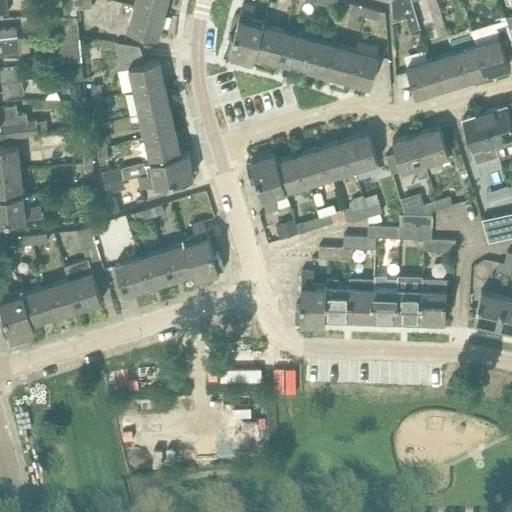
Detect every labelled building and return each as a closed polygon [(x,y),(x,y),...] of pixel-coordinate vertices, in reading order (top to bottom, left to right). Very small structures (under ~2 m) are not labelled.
[(0,0),(0,12),(8,12),(7,3),(7,0),(0,0)] [(77,15),(76,8),(75,0),(62,0),(64,14),(53,14),(53,15),(77,15)] [(75,0),(76,8),(92,6),(91,0),(75,0)] [(164,13),(167,0),(134,0),(134,5),(164,13)] [(390,0),(392,21),(405,17),(410,30),(420,26),(411,0),(390,0)] [(265,18),(252,15),(254,5),(242,2),(233,36),(229,34),(224,52),(253,60),(255,53),(263,23),(265,18)] [(364,14),(366,6),(353,2),(351,11),(364,14)] [(127,28),(146,33),(157,36),(164,13),(134,5),(127,28)] [(377,18),(380,9),(366,6),(364,14),(377,18)] [(77,15),(53,15),(55,36),(79,36),(77,15)] [(511,37),(505,16),(471,27),(476,43),(485,73),(508,66),(504,54),(511,51),(511,37)] [(255,53),(278,60),(286,29),(263,23),(255,53)] [(0,37),(2,37),(16,36),(29,36),(17,35),(16,25),(0,26),(0,37)] [(278,60),(301,66),(309,35),(286,29),(278,60)] [(324,72),(332,42),(309,35),(301,66),(324,72)] [(0,37),(0,53),(30,50),(29,36),(16,36),(2,37),(0,37)] [(55,36),(58,59),(82,59),(79,36),(55,36)] [(122,67),(130,65),(144,61),(140,45),(115,41),(122,67)] [(347,78),(355,48),(332,42),(324,72),(347,78)] [(476,43),(452,50),(462,80),(485,73),(476,43)] [(347,78),(370,85),(379,54),(355,48),(347,78)] [(452,50),(429,58),(438,87),(462,80),(452,50)] [(159,58),(144,61),(130,65),(135,88),(164,81),(159,58)] [(415,94),(438,87),(429,58),(406,65),(415,94)] [(82,59),(58,59),(69,60),(71,78),(84,77),(82,59)] [(0,80),(23,78),(22,76),(22,77),(21,65),(0,67),(0,80)] [(0,95),(7,95),(9,94),(24,92),(23,78),(0,80),(0,95)] [(79,80),(69,81),(70,95),(81,94),(79,80)] [(170,105),(164,81),(135,88),(141,111),(170,105)] [(101,83),(91,84),(92,99),(102,98),(101,83)] [(102,98),(92,99),(94,112),(104,111),(102,98)] [(0,105),(0,123),(2,138),(39,134),(38,133),(48,132),(46,118),(37,119),(37,118),(28,119),(27,113),(25,112),(18,113),(16,103),(0,105)] [(485,110),(495,141),(499,155),(499,156),(511,152),(511,121),(507,103),(485,110)] [(175,128),(170,105),(141,111),(146,135),(175,128)] [(485,110),(462,117),(476,161),(485,158),(499,155),(495,141),(485,110)] [(439,124),(416,132),(425,161),(449,154),(439,124)] [(151,158),(180,151),(175,128),(146,135),(151,158)] [(378,160),(368,130),(345,137),(355,167),(378,160)] [(106,131),(96,132),(97,146),(107,145),(106,131)] [(392,139),(398,158),(401,169),(415,164),(419,177),(429,174),(425,161),(416,132),(392,139)] [(355,167),(345,137),(322,144),(332,174),(355,167)] [(19,143),(0,145),(0,170),(22,168),(19,143)] [(332,174),(322,144),(300,152),(309,181),(332,174)] [(107,145),(97,146),(99,160),(109,159),(107,145)] [(93,160),(91,146),(82,147),(83,161),(93,160)] [(145,160),(120,166),(121,167),(123,178),(137,175),(140,187),(143,185),(175,179),(193,175),(189,155),(187,150),(181,151),(151,158),(145,160)] [(270,153),(250,159),(256,177),(266,211),(278,207),(291,203),(286,188),(277,159),(275,152),(270,153)] [(309,181),(300,152),(277,159),(286,188),(309,181)] [(83,161),(85,175),(94,174),(93,160),(83,161)] [(0,193),(25,191),(22,168),(0,170),(0,193)] [(0,224),(7,224),(6,218),(42,214),(40,203),(29,204),(28,190),(25,191),(0,193),(0,224)] [(437,198),(439,207),(453,202),(450,194),(437,198)] [(412,206),(414,213),(431,214),(432,209),(439,207),(437,198),(424,202),(412,206)] [(151,216),(165,211),(162,202),(148,206),(151,216)] [(382,219),(380,211),(382,210),(380,202),(370,205),(376,221),(382,219)] [(354,219),(349,204),(330,211),(333,221),(334,220),(354,219)] [(368,223),(372,223),(376,221),(370,205),(353,210),(351,204),(349,204),(354,219),(356,219),(368,215),(368,223)] [(148,206),(135,211),(138,220),(151,216),(148,206)] [(511,235),(511,209),(484,216),(484,217),(481,217),(489,240),(511,235)] [(333,221),(330,211),(311,217),(314,226),(333,221)] [(401,224),(432,225),(433,214),(431,214),(414,213),(401,213),(401,224)] [(184,241),(193,271),(195,278),(224,269),(219,251),(214,253),(203,219),(192,222),(195,232),(182,236),(184,241)] [(94,234),(107,230),(104,220),(91,224),(94,234)] [(401,224),(372,223),(368,223),(367,234),(376,235),(400,236),(401,224)] [(77,229),(85,258),(65,264),(69,277),(78,307),(101,299),(89,261),(101,257),(94,234),(91,224),(77,229)] [(401,224),(400,236),(424,237),(432,237),(432,225),(401,224)] [(34,242),(48,241),(47,231),(33,233),(34,242)] [(33,233),(19,234),(20,244),(34,242),(33,233)] [(343,245),(352,246),(375,247),(376,235),(367,234),(343,233),(343,245)] [(455,249),(456,238),(432,237),(424,237),(424,249),(455,249)] [(193,271),(184,241),(161,248),(170,278),(193,271)] [(319,244),(319,256),(351,257),(352,246),(343,245),(319,244)] [(147,285),(170,278),(161,248),(138,255),(147,285)] [(124,292),(147,285),(138,255),(115,262),(124,292)] [(511,265),(511,263),(504,261),(499,260),(496,269),(511,272),(511,265)] [(302,269),(300,304),(296,304),(295,322),(325,323),(325,316),(326,276),(325,276),(325,279),(314,279),(314,269),(302,269)] [(351,277),(349,317),(373,318),(375,273),(374,273),(374,278),(361,277),(351,277)] [(397,318),(397,317),(399,275),(397,275),(397,276),(387,276),(387,274),(375,273),(373,318),(397,318)] [(399,275),(397,317),(397,318),(422,319),(423,276),(399,275)] [(325,316),(349,317),(351,277),(349,277),(349,285),(337,285),(337,276),(326,276),(325,316)] [(423,276),(422,319),(445,320),(447,277),(423,276)] [(55,314),(78,307),(69,277),(46,284),(55,314)] [(0,319),(6,337),(35,328),(33,321),(24,291),(22,286),(10,290),(7,280),(0,282),(0,301),(5,317),(0,319)] [(33,321),(46,317),(55,314),(46,284),(24,291),(33,321)] [(474,320),(498,326),(505,295),(481,289),(474,320)] [(511,328),(511,296),(505,295),(498,326),(511,328)]
